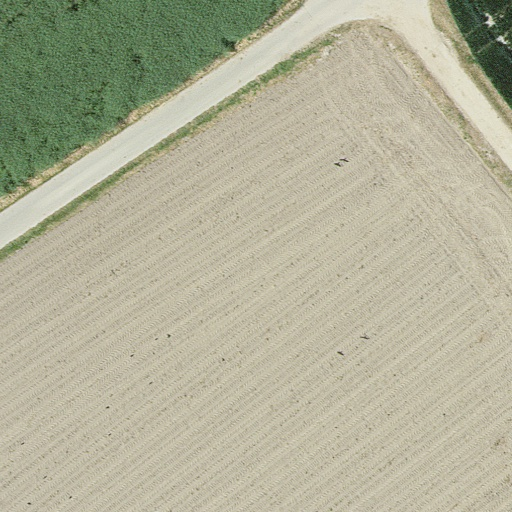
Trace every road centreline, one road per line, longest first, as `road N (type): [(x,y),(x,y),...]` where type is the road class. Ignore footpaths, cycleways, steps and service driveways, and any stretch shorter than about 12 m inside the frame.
road 1 (unclassified): [(348,0),(0,234)]
road 2 (track): [(392,0),(511,150)]
